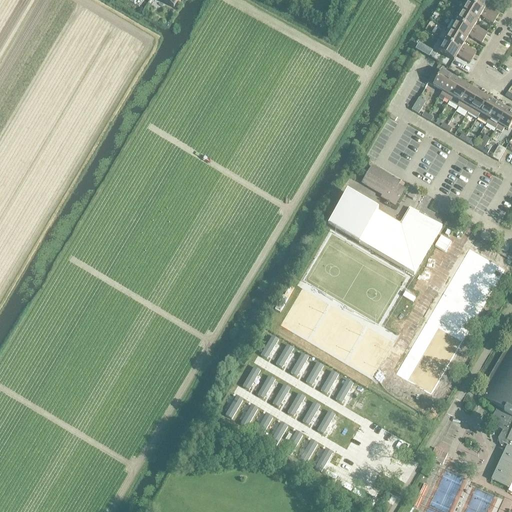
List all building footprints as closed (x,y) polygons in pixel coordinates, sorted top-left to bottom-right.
[(160,0),(173,8),(178,0),(160,0)] [(467,0),(466,2),(496,19),(499,14),(486,6),(488,1),(486,0),(467,0)] [(461,12),(477,21),(480,16),(493,24),(496,19),(466,2),(461,12)] [(455,22),(484,39),(487,34),(474,26),(477,21),(461,12),(455,22)] [(449,31),(465,41),(468,36),(481,44),(484,39),(455,22),(449,31)] [(443,41),(473,58),(475,54),(462,46),(465,41),(449,31),(443,41)] [(473,58),(443,41),(437,52),(453,61),(456,56),(470,63),(473,58)] [(424,46),(419,43),(415,49),(420,52),(424,46)] [(434,72),(428,83),(433,86),(432,86),(442,92),(451,77),(441,71),(439,75),(434,72)] [(444,99),(449,102),(460,83),(451,77),(442,92),(438,99),(443,102),(444,99)] [(460,83),(449,102),(458,107),(469,88),(460,83)] [(469,88),(458,107),(467,113),(479,93),(469,88)] [(479,93),(467,113),(477,118),(488,99),(479,93)] [(411,110),(418,115),(425,102),(418,98),(411,110)] [(477,118),(486,124),(498,105),(488,99),(477,118)] [(498,105),(486,124),(495,129),(507,110),(498,105)] [(511,113),(507,110),(495,129),(502,133),(504,129),(508,131),(511,123),(511,113)] [(482,152),(484,148),(489,140),(484,137),(477,149),(482,152)] [(499,146),(491,158),(498,162),(505,150),(499,146)] [(382,196),(381,198),(395,206),(405,189),(398,185),(399,183),(372,167),(362,184),(382,196)] [(442,229),(409,209),(400,225),(346,193),(328,225),(414,276),(442,229)] [(428,320),(395,375),(431,395),(504,270),(469,249),(439,300),(427,320),(428,320)] [(266,358),(277,339),(271,335),(260,354),(266,358)] [(511,337),(477,396),(497,408),(494,412),(491,418),(493,425),(493,426),(502,431),(497,439),(499,445),(506,449),(503,454),(492,478),(491,480),(508,487),(509,487),(511,479),(511,337)] [(281,366),(292,347),(286,344),(275,363),(281,366)] [(296,375),(307,356),(301,352),(290,372),(296,375)] [(311,384),(322,365),(316,361),(305,380),(311,384)] [(248,389),(259,370),(253,366),(241,385),(248,389)] [(326,393),(337,374),(331,370),(320,389),(326,393)] [(263,398),(274,379),(268,375),(257,394),(263,398)] [(341,402),(353,383),(346,379),(335,398),(341,402)] [(278,406),(289,387),(283,384),(272,403),(278,406)] [(293,415),(304,396),(298,392),(287,411),(293,415)] [(230,420),(241,401),(234,397),(223,416),(230,420)] [(308,424),(319,405),(313,401),(302,420),(308,424)] [(245,429),(256,410),(249,406),(238,425),(245,429)] [(323,433),(334,414),(328,410),(317,429),(323,433)] [(260,438),(271,418),(265,415),(253,434),(260,438)] [(275,446),(286,427),(280,424),(268,443),(275,446)] [(290,455),(301,436),(295,432),(283,451),(290,455)] [(305,464),(316,445),(310,441),(299,460),(305,464)] [(435,448),(432,455),(445,460),(447,454),(435,448)] [(320,473),(331,454),(325,450),(314,469),(320,473)] [(442,466),(445,460),(435,456),(433,461),(442,466)]
